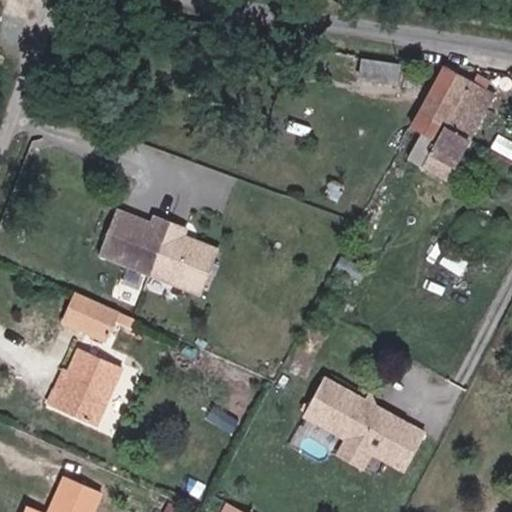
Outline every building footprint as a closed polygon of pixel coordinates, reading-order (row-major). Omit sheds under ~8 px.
[(364,56),(362,77),(402,81),(404,60),(364,56)] [(436,121),(466,133),(488,82),(480,78),(455,66),(437,58),(406,118),(422,125),(431,128),(436,121)] [(458,60),(455,66),(480,78),(483,72),(458,60)] [(408,154),(448,174),(466,133),(436,121),(431,128),(422,125),(408,154)] [(97,258),(172,290),(191,250),(182,246),(187,236),(156,222),(152,232),(138,226),(139,222),(118,213),(97,258)] [(172,290),(200,302),(220,258),(198,249),(197,253),(191,250),(172,290)] [(78,311),(120,329),(128,311),(86,292),(78,311)] [(58,400),(110,422),(140,358),(93,338),(83,360),(77,357),(71,368),(78,371),(73,383),(67,380),(58,400)] [(424,461),(442,426),(361,382),(343,421),(386,442),(409,454),(424,461)] [(378,459),(401,470),(409,454),(386,442),(378,459)] [(39,511),(105,511),(121,477),(87,462),(68,505),(46,497),(39,511)] [(281,511),(255,500),(249,511),(281,511)]
